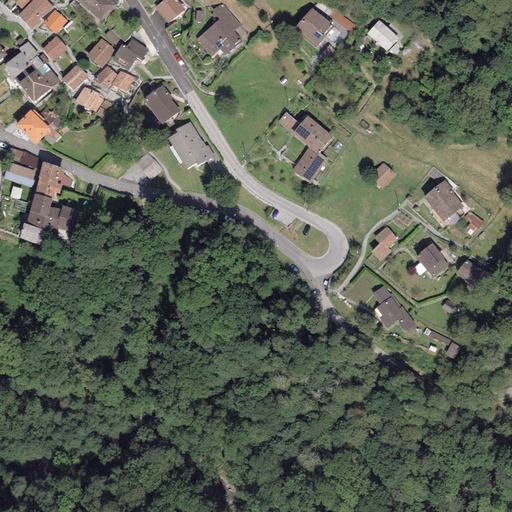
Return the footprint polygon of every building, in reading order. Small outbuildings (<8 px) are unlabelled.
[(31,0),(9,0),(21,10),(31,0)] [(41,23),(39,21),(54,9),(44,0),(34,0),(17,18),(32,32),(41,23)] [(117,6),(109,0),(81,0),(78,5),(100,25),(117,6)] [(185,12),(175,0),(166,0),(155,10),(168,26),(185,12)] [(339,6),(330,0),(320,0),(316,7),(331,18),(339,6)] [(242,27),(222,3),(211,12),(219,22),(196,40),(211,59),(220,52),(225,58),(243,44),(234,33),(242,27)] [(334,28),(313,9),(295,31),(317,49),(334,28)] [(67,22),(55,11),(43,24),(55,35),(67,22)] [(399,40),(379,22),(367,36),(387,53),(399,40)] [(67,50),(56,38),(42,51),(53,62),(67,50)] [(116,53),(101,40),(86,59),(102,71),(116,53)] [(148,50),(132,40),(127,48),(122,45),(111,63),(128,73),(137,60),(141,62),(148,50)] [(37,59),(40,57),(28,43),(18,51),(21,55),(29,65),(37,58),(37,59)] [(29,65),(21,55),(3,69),(34,107),(60,83),(45,65),(43,66),(37,59),(37,58),(29,65)] [(48,62),(42,55),(40,57),(37,59),(43,66),(45,65),(48,62)] [(88,77),(77,67),(61,82),(73,93),(88,77)] [(118,76),(107,68),(93,81),(106,93),(118,76)] [(133,79),(120,73),(114,87),(127,93),(133,79)] [(101,95),(84,88),(74,105),(95,114),(104,100),(99,98),(101,95)] [(181,114),(162,88),(143,102),(161,127),(181,114)] [(45,122),(33,111),(16,129),(36,147),(50,131),(42,124),(45,122)] [(301,127),(286,114),(278,124),(308,150),(320,155),(334,138),(309,117),(301,127)] [(167,141),(186,172),(197,165),(199,167),(216,157),(194,121),(175,133),(177,135),(167,141)] [(320,155),(308,150),(292,174),(310,186),(327,161),(320,155)] [(148,155),(135,166),(151,184),(163,173),(148,155)] [(395,176),(383,164),(369,178),(382,190),(395,176)] [(60,171),(43,165),(35,196),(53,200),(55,194),(59,195),(61,187),(70,189),(72,181),(60,171)] [(463,208),(444,182),(423,198),(442,224),(463,208)] [(48,235),(56,211),(50,209),(52,202),(34,197),(25,228),(48,235)] [(56,211),(48,235),(72,242),(80,213),(63,208),(61,213),(56,211)] [(466,232),(475,236),(483,220),(469,213),(465,219),(471,222),(466,232)] [(397,243),(386,229),(375,238),(381,246),(370,254),(379,265),(394,253),(390,248),(397,243)] [(449,267),(433,246),(419,256),(421,259),(419,261),(432,279),(449,267)] [(492,280),(466,262),(456,277),(482,295),(492,280)] [(417,326),(392,293),(390,294),(384,287),(373,296),(381,307),(377,310),(384,318),(380,320),(387,329),(398,320),(408,333),(417,326)]
